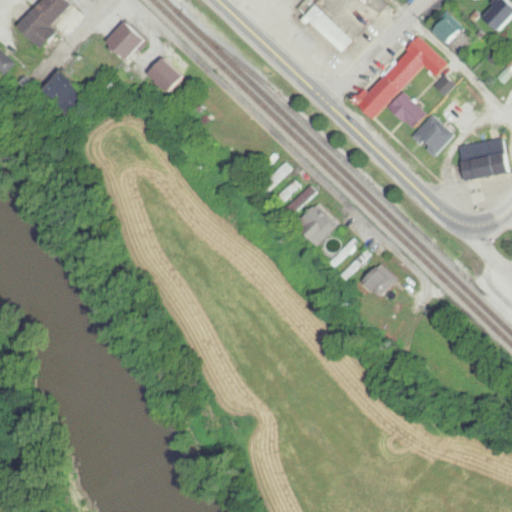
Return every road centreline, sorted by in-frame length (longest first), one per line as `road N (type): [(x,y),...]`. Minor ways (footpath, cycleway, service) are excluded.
road 1 (residential): [(134,0),(511,362)]
road 2 (primary): [(471,224),(221,0)]
road 3 (residential): [(420,0),(332,97)]
